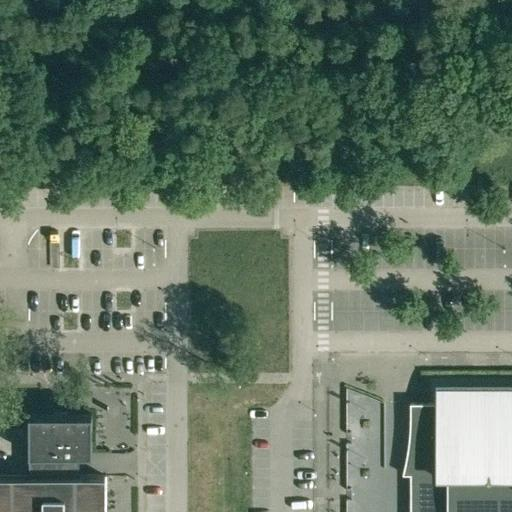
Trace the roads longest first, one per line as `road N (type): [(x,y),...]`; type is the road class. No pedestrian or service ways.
road 1 (unclassified): [(178,218),(511,217)]
road 2 (unclassified): [(178,218),(0,216)]
road 3 (unclassified): [(0,280),(178,280)]
